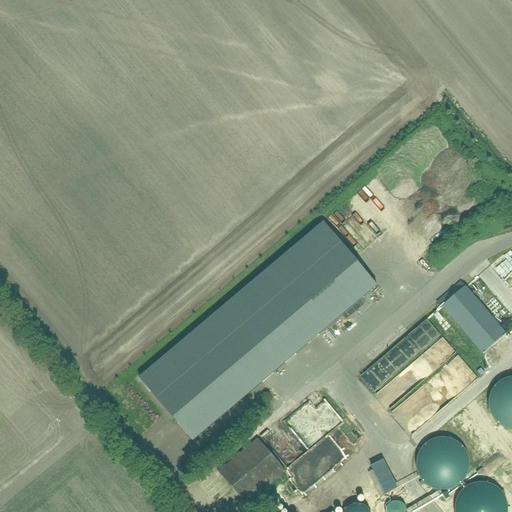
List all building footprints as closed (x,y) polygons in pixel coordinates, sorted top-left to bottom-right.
[(325,225),(141,380),(193,442),(377,286),(325,225)] [(344,453),(353,447),(341,426),(331,432),(344,453)] [(245,505),(285,472),(258,440),(218,473),(245,505)] [(381,463),(371,468),(385,494),(397,488),(393,481),(391,482),(381,463)] [(360,488),(354,492),(358,498),(364,494),(360,488)] [(336,510),(341,507),(338,501),(332,505),(336,510)]
